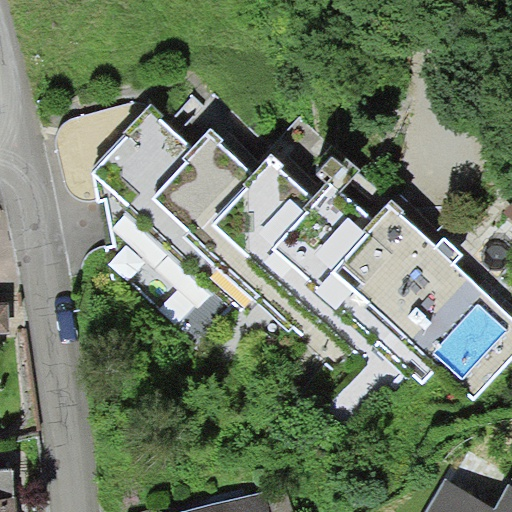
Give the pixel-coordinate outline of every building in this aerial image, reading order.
[(151,107),(94,171),(246,311),(258,300),(290,332),(296,329),(365,397),(398,360),(426,388),(439,369),(477,402),(511,360),(511,317),(389,205),(375,219),(328,180),(314,196),(269,156),(254,172),(208,133),(191,149),(151,107)] [(9,305),(0,305),(0,332),(10,332),(9,305)] [(0,470),(0,499),(14,499),(12,470),(0,470)] [(511,511),(511,485),(510,484),(496,508),(446,479),(426,511),(511,511)] [(268,511),(264,492),(177,511),(268,511)] [(0,499),(0,511),(16,511),(16,499),(14,499),(0,499)]
